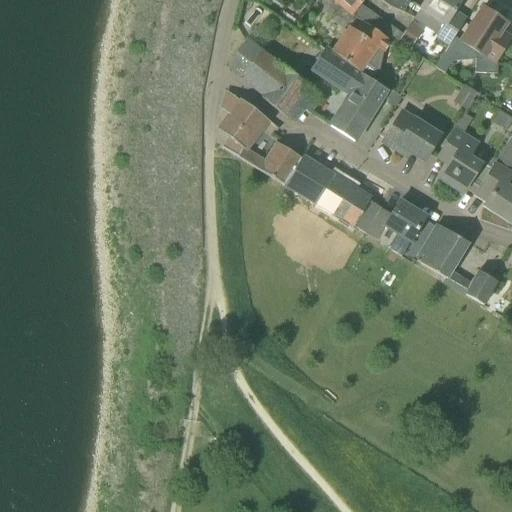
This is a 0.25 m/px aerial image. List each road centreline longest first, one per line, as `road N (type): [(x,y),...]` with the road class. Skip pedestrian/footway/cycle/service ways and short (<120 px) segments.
road 1 (residential): [(511,241),(283,122),(217,66)]
road 2 (track): [(212,272),(172,511)]
road 3 (track): [(208,152),(212,272)]
